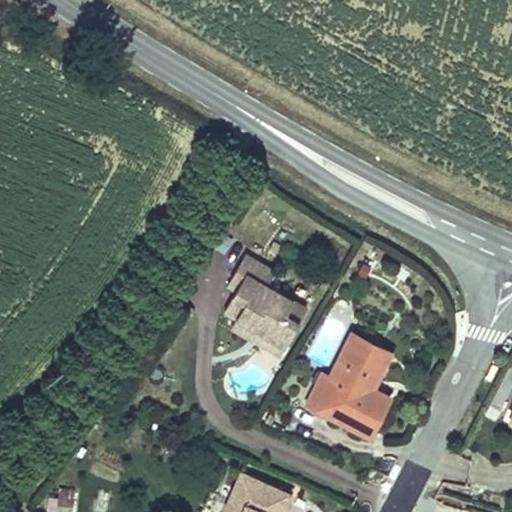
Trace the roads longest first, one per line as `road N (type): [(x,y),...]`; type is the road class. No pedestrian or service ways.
road 1 (secondary): [(65,0),(326,158),(511,248)]
road 2 (residential): [(511,283),(394,511)]
